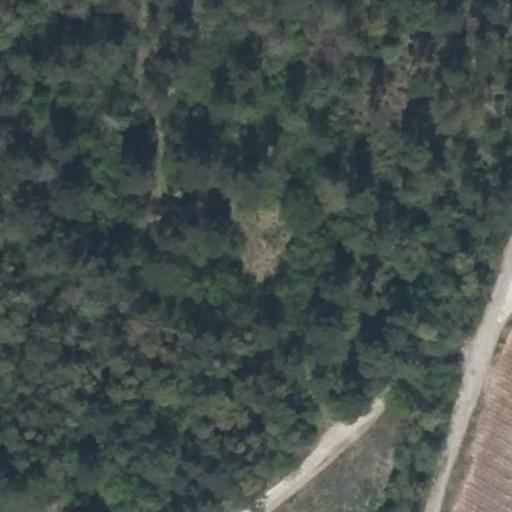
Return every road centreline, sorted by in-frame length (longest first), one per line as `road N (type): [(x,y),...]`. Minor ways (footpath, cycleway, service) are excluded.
road 1 (track): [(490,342),(263,511)]
road 2 (unclassified): [(490,342),(442,511)]
